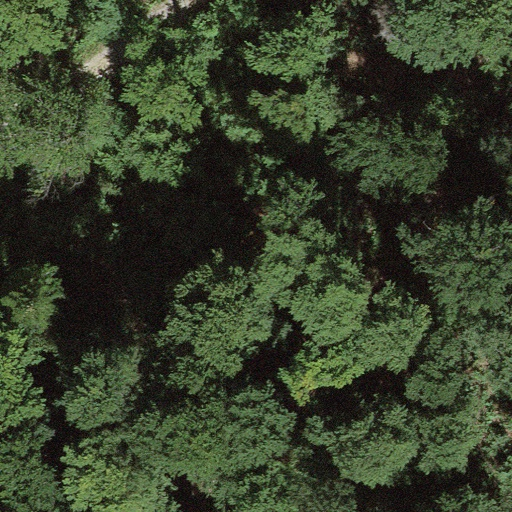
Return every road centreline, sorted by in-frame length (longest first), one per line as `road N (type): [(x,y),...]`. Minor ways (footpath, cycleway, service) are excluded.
road 1 (track): [(511,53),(440,202),(266,511)]
road 2 (track): [(0,143),(194,0)]
